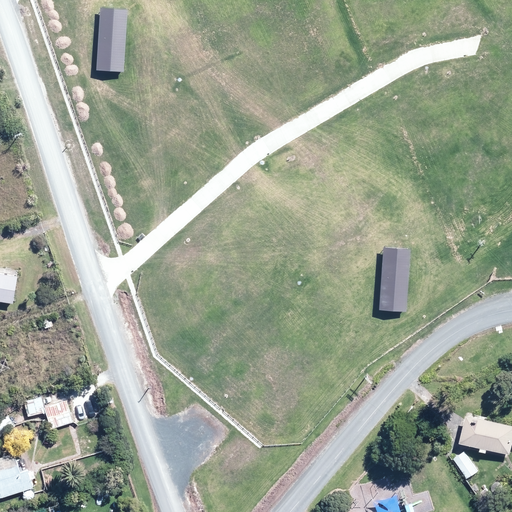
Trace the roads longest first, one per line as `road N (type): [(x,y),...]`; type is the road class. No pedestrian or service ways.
road 1 (unclassified): [(0,3),(174,511)]
road 2 (tertiary): [(289,511),(420,360),(466,325),(511,309)]
